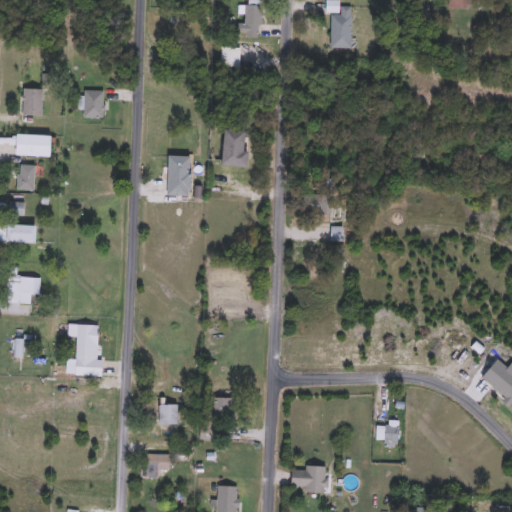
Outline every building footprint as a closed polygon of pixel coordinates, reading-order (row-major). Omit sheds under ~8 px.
[(245,34),(245,3),(263,3),(263,34),(245,34)] [(331,15),(341,15),(341,6),(352,6),(352,48),(331,48),(331,15)] [(42,88),(42,116),(22,116),(22,88),(42,88)] [(103,118),(83,118),(83,90),(103,90),(103,118)] [(247,166),(222,166),(223,129),(248,130),(247,166)] [(51,157),(15,155),(17,133),(52,135),(51,157)] [(190,196),(168,196),(168,155),(190,155),(190,196)] [(35,165),(34,191),(17,190),(18,165),(35,165)] [(9,214),(9,203),(23,203),(23,214),(9,214)] [(37,243),(7,243),(7,224),(37,224),(37,243)] [(330,226),(342,226),(342,242),(330,242),(330,226)] [(32,303),(9,303),(9,282),(20,282),(20,277),(40,277),(40,295),(32,295),(32,303)] [(234,291),(234,306),(218,306),(218,291),(234,291)] [(76,336),(70,336),(70,325),(98,325),(97,360),(102,360),(102,375),(75,375),(76,336)] [(216,441),(200,440),(200,421),(213,421),(213,397),(236,398),(235,425),(217,425),(216,441)] [(177,404),(177,425),(159,425),(159,404),(177,404)] [(377,443),(377,425),(399,425),(399,443),(377,443)] [(147,478),(147,453),(171,453),(171,470),(158,470),(158,478),(147,478)] [(327,491),(292,491),(292,467),(327,467),(327,491)] [(217,511),(217,486),(238,486),(238,511),(217,511)]
